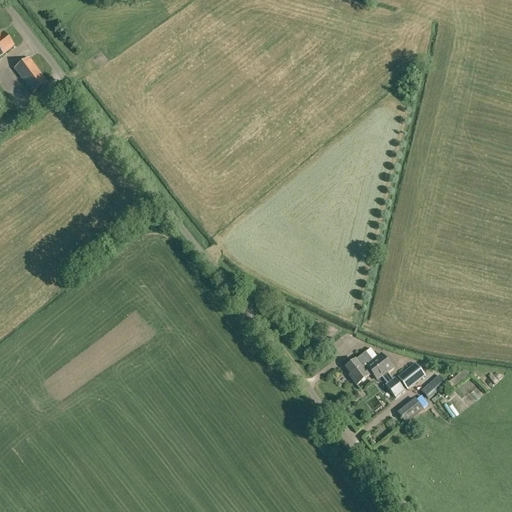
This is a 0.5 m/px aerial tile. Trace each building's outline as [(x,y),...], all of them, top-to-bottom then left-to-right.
[(0,56),(14,46),(3,33),(0,35),(0,34),(0,56)] [(32,94),(48,83),(29,58),(14,69),(32,94)] [(370,355),(375,352),(372,345),(366,347),(370,355)] [(373,362),(366,353),(355,361),(355,360),(345,368),(353,378),(352,380),(356,386),(369,376),(372,374),(377,380),(381,377),(387,384),(385,386),(395,399),(405,392),(394,379),(393,380),(387,373),(392,369),(381,355),(373,362)] [(408,390),(425,377),(415,364),(398,377),(408,390)] [(452,389),(469,376),(465,370),(448,383),(452,389)] [(429,400),(443,386),(446,384),(439,376),(436,379),(422,392),(429,400)] [(449,397),(459,413),(484,396),(473,380),(449,397)] [(379,395),(369,400),(376,412),(385,407),(379,395)] [(406,425),(424,411),(415,399),(397,413),(406,425)]
